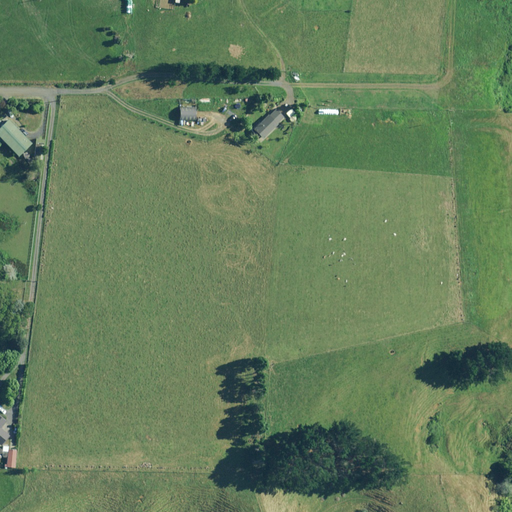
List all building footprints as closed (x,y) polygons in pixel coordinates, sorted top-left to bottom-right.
[(194,120),(195,106),(178,105),(178,120),(194,120)] [(284,117),(275,107),(253,129),(262,138),(284,117)] [(31,143),(9,120),(0,128),(0,136),(18,156),(31,143)] [(0,427),(5,421),(0,416),(0,444),(1,445),(9,435),(0,428),(0,427)] [(3,444),(3,447),(0,447),(0,456),(7,457),(6,466),(15,467),(16,450),(9,450),(9,444),(3,444)]
